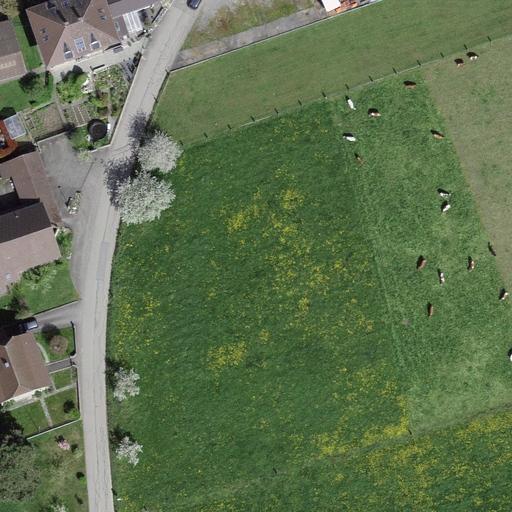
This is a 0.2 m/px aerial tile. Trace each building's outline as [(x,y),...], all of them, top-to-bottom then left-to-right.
[(98,0),(88,0),(26,22),(46,78),(117,52),(108,26),(98,0)] [(98,0),(108,26),(172,4),(170,0),(98,0)] [(0,87),(25,80),(10,27),(0,30),(0,87)] [(61,226),(36,155),(0,168),(0,169),(4,182),(11,179),(25,216),(0,224),(0,289),(13,285),(10,278),(53,263),(42,233),(61,226)] [(26,344),(9,350),(1,328),(0,328),(0,399),(41,384),(26,344)]
